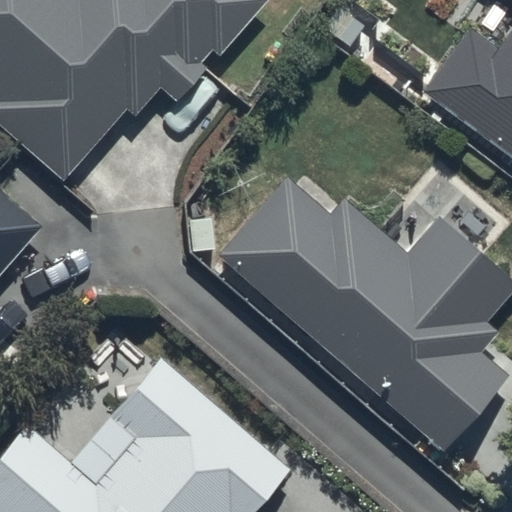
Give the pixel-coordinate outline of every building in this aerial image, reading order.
[(0,0),(0,127),(61,181),(123,110),(133,119),(159,89),(173,102),(201,70),(196,66),(208,52),(216,58),(267,1),(265,0),(0,0)] [(468,33),(422,94),(511,162),(511,22),(491,51),(468,33)] [(283,183),(218,257),(438,453),(502,381),(475,357),(493,337),(480,325),(511,288),(511,286),(434,217),(400,255),(342,203),(325,221),(283,183)] [(0,276),(43,228),(0,190),(0,276)] [(0,511),(253,511),(288,471),(157,361),(70,464),(22,424),(0,450),(0,511)]
